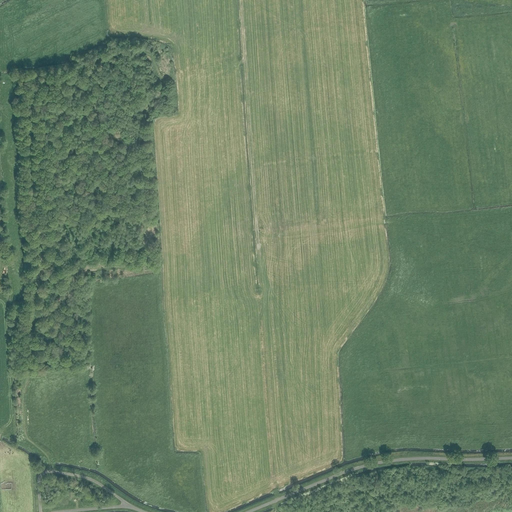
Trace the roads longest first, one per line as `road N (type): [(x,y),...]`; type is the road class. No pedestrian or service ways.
road 1 (track): [(32,328),(72,291),(78,269),(142,264),(147,182),(145,160),(110,131),(82,87),(37,86),(28,153),(42,252),(32,311)]
road 2 (track): [(135,148),(143,115),(162,91),(149,58),(138,49),(105,56),(77,83)]
road 3 (track): [(51,472),(51,460),(25,433),(32,328)]
